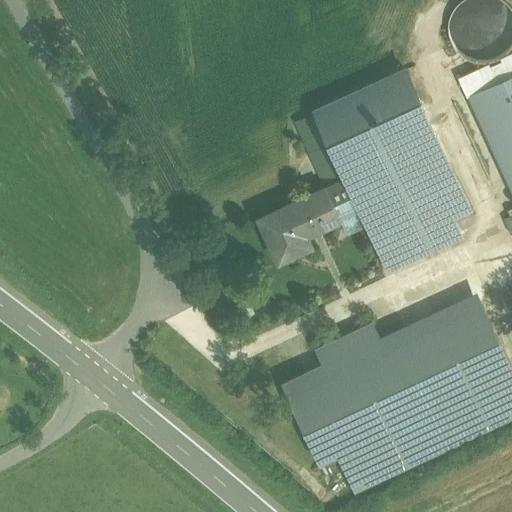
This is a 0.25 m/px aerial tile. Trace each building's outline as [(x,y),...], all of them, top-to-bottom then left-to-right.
[(511,47),(511,6),(508,2),(505,0),(462,0),(458,4),(451,15),(448,29),(451,42),(459,53),(471,61),(485,63),(498,60),(510,51),(511,47)] [(511,58),(463,81),(469,94),(511,74),(511,58)] [(511,74),(469,94),(511,186),(511,74)] [(326,124),(342,117),(337,105),(307,119),(316,140),(330,134),(326,124)] [(436,135),(347,176),(362,208),(391,269),(459,238),(452,223),(450,219),(471,210),(436,135)] [(326,186),(259,217),(279,260),(304,248),(299,238),(341,218),(326,186)] [(511,367),(483,305),(385,351),(371,322),(316,348),(329,377),(289,395),(320,462),(338,453),(355,489),(511,416),(511,367)]
